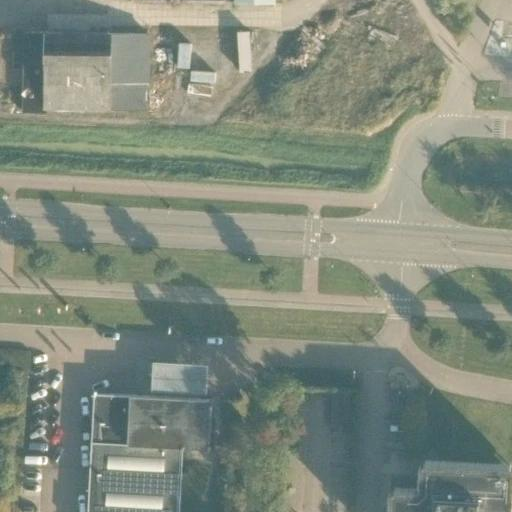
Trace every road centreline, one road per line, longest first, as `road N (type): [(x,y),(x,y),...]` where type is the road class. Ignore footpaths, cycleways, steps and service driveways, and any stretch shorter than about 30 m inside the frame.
road 1 (unclassified): [(0,335),(363,354),(391,336),(399,254)]
road 2 (secondary): [(0,231),(399,254)]
road 3 (secondary): [(398,232),(0,208)]
road 4 (unclassified): [(398,232),(415,149),(452,130),(511,133)]
